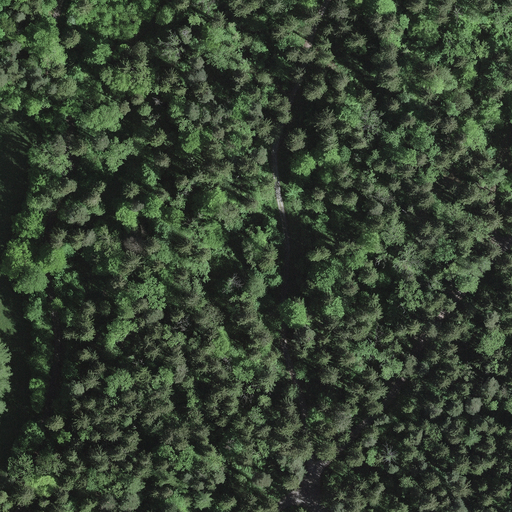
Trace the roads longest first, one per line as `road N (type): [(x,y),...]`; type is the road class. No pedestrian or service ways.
road 1 (track): [(17,511),(57,369),(45,251),(79,129),(49,48),(62,0)]
road 2 (track): [(303,484),(305,423),(282,339),(287,247),(277,150),(336,0)]
road 3 (track): [(163,0),(142,25),(128,66),(109,197),(59,332)]
road 4 (track): [(303,484),(395,392),(414,353),(511,243)]
